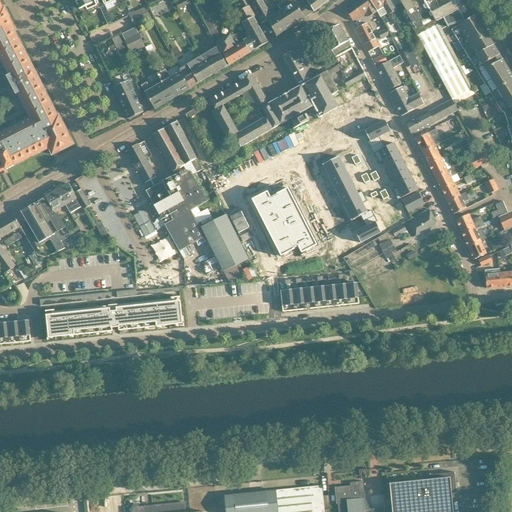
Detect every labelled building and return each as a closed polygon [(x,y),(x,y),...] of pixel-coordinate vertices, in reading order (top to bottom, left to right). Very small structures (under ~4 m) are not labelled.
[(97,6),(94,0),(74,0),(79,9),(85,7),(87,10),(97,6)] [(187,0),(180,0),(173,4),(177,10),(190,3),(187,0)] [(248,38),(243,41),(251,53),(251,52),(268,43),(268,42),(267,42),(263,33),(252,15),(254,14),(245,0),(243,0),(240,2),(244,9),(237,14),(248,33),(246,34),(248,38)] [(286,20),(281,12),(273,17),(261,0),(260,0),(252,5),(262,24),(267,21),(271,28),(277,37),(285,31),(285,32),(288,30),(287,30),(296,24),(291,17),(286,20)] [(286,0),(277,6),(281,12),(286,20),(291,17),(296,24),(296,25),(299,23),(298,23),(303,19),(304,20),(304,19),(305,19),(305,18),(292,0),(286,0)] [(292,0),(305,18),(314,12),(307,2),(304,4),(301,0),(292,0)] [(310,0),(307,2),(314,12),(330,0),(310,0)] [(369,17),(377,12),(369,0),(361,0),(346,11),(353,21),(361,16),(366,12),(369,17)] [(387,15),(391,13),(384,0),(369,0),(377,12),(380,17),(386,13),(387,15)] [(390,1),(391,0),(384,0),(391,13),(395,10),(390,1)] [(399,0),(406,11),(407,12),(406,13),(412,24),(426,51),(452,99),(472,89),(442,29),(440,30),(435,21),(434,22),(429,13),(421,18),(415,7),(410,0),(399,0)] [(461,0),(422,0),(429,13),(434,22),(435,21),(440,30),(442,29),(447,27),(448,28),(449,27),(448,25),(457,22),(463,20),(461,16),(468,11),(461,0)] [(0,58),(9,76),(6,77),(16,95),(18,94),(28,115),(0,129),(0,135),(14,166),(15,166),(14,165),(49,148),(53,155),(54,154),(73,145),(59,117),(58,118),(14,31),(15,30),(4,9),(3,10),(0,3),(0,58)] [(129,15),(134,25),(134,26),(135,26),(151,18),(146,8),(129,15)] [(511,140),(511,75),(475,16),(451,30),(503,113),(505,115),(508,126),(507,126),(511,140)] [(379,47),(367,23),(356,29),(368,52),(375,49),(379,47)] [(323,34),(327,43),(335,57),(352,48),(348,42),(349,42),(339,25),(323,34)] [(218,31),(209,26),(204,33),(213,39),(218,31)] [(389,35),(386,29),(377,33),(381,39),(389,35)] [(124,39),(131,53),(145,47),(138,32),(124,39)] [(243,41),(239,33),(231,37),(230,35),(217,43),(224,56),(229,66),(251,53),(243,41)] [(114,51),(122,50),(120,36),(111,37),(114,51)] [(217,48),(202,57),(213,75),(216,74),(227,67),(217,48)] [(284,56),(301,86),(301,87),(311,81),(316,90),(325,85),(327,89),(334,85),(327,71),(315,78),(306,64),(311,61),(308,57),(303,48),(294,53),(293,51),(284,56)] [(411,49),(405,53),(410,62),(409,63),(411,65),(417,62),(411,49)] [(388,62),(384,54),(380,57),(373,61),(376,68),(388,62)] [(388,62),(376,68),(388,91),(401,84),(393,69),(404,63),(403,61),(400,56),(388,62)] [(202,57),(180,69),(190,88),(210,77),(213,75),(202,57)] [(165,73),(163,71),(160,65),(151,71),(157,81),(150,85),(147,81),(141,85),(146,94),(145,95),(148,99),(149,100),(154,109),(178,95),(173,87),(167,91),(160,79),(163,76),(162,74),(165,73)] [(166,69),(163,71),(165,73),(162,74),(163,76),(160,79),(167,91),(173,87),(178,95),(190,88),(180,69),(179,70),(177,66),(167,72),(166,69)] [(363,70),(348,78),(351,85),(366,76),(363,70)] [(327,89),(325,85),(316,90),(311,81),(301,87),(301,86),(289,93),(289,92),(280,97),(280,98),(269,104),(252,74),(241,80),(242,81),(210,100),(185,115),(188,119),(208,107),(208,108),(213,105),(216,110),(212,112),(227,139),(234,135),(241,147),(291,118),(295,127),(308,120),(304,112),(312,107),(318,118),(338,107),(332,96),(339,92),(334,85),(327,89)] [(351,85),(348,78),(343,81),(347,87),(351,85)] [(128,81),(114,87),(128,119),(143,112),(128,81)] [(390,93),(402,116),(425,104),(418,92),(408,97),(403,87),(390,93)] [(452,100),(441,106),(447,117),(458,111),(452,100)] [(441,106),(429,112),(434,124),(447,117),(441,106)] [(434,124),(429,112),(428,111),(405,123),(412,136),(434,124)] [(384,120),(364,130),(369,140),(367,141),(370,146),(381,141),(378,136),(389,130),(384,120)] [(193,174),(201,169),(182,131),(177,122),(153,135),(158,145),(173,172),(184,166),(186,170),(146,191),(165,225),(191,210),(208,201),(193,174)] [(416,139),(422,152),(434,146),(440,143),(437,137),(431,139),(428,133),(416,139)] [(0,172),(1,172),(3,175),(8,172),(7,170),(14,166),(0,137),(0,172)] [(381,141),(370,146),(373,152),(377,150),(382,159),(398,151),(393,141),(384,146),(381,141)] [(143,153),(138,145),(138,144),(127,150),(132,159),(145,183),(156,177),(143,153)] [(422,152),(429,164),(441,159),(447,155),(453,152),(450,147),(444,150),(444,151),(438,154),(434,146),(422,152)] [(398,151),(382,159),(387,169),(404,160),(403,160),(400,155),(401,155),(398,150),(398,151)] [(469,160),(474,169),(486,163),(482,154),(478,156),(473,158),(469,160)] [(453,167),(447,155),(441,159),(429,164),(435,177),(447,171),(453,167)] [(339,157),(323,165),(328,175),(344,167),(339,157)] [(404,160),(387,169),(392,178),(409,170),(408,170),(405,165),(406,165),(404,160)] [(344,167),(328,175),(333,184),(349,176),(344,167)] [(435,177),(441,189),(453,183),(450,177),(457,174),(453,167),(447,171),(435,177)] [(409,170),(392,178),(397,188),(414,179),(413,179),(410,174),(411,174),(409,170)] [(463,178),(467,184),(473,181),(470,175),(463,178)] [(349,176),(333,184),(337,193),(353,185),(349,176)] [(414,179),(397,188),(402,197),(418,189),(415,184),(416,184),(414,179)] [(499,190),(494,179),(485,183),(490,194),(499,190)] [(441,189),(447,202),(459,196),(453,183),(441,189)] [(69,184),(57,191),(65,205),(70,213),(82,207),(84,210),(91,206),(81,189),(74,193),(69,184)] [(353,185),(337,193),(342,202),(358,194),(353,185)] [(266,193),(252,200),(259,213),(271,236),(281,257),(284,255),(291,252),(295,250),(299,248),(302,254),(303,253),(306,251),(313,248),(317,246),(288,189),(279,193),(278,194),(277,194),(277,195),(271,198),(268,192),(267,192),(266,193)] [(57,191),(46,197),(47,199),(54,211),(65,205),(57,191)] [(459,196),(447,202),(454,215),(466,209),(463,203),(469,200),(465,192),(459,196)] [(410,197),(402,201),(408,213),(416,209),(424,204),(419,193),(418,193),(410,197)] [(358,194),(342,202),(347,212),(363,203),(358,194)] [(37,205),(36,205),(54,234),(57,232),(60,237),(64,235),(65,236),(69,234),(65,228),(57,213),(55,214),(54,211),(47,199),(45,200),(38,204),(37,205)] [(496,205),(498,210),(492,213),(494,218),(508,212),(503,201),(496,205)] [(21,212),(39,243),(54,234),(36,205),(35,203),(21,212)] [(363,203),(347,212),(352,221),(361,216),(364,221),(375,216),(372,210),(368,212),(363,203)] [(427,210),(407,223),(415,238),(437,224),(437,223),(429,211),(428,209),(427,210)] [(193,214),(195,223),(210,218),(208,210),(193,214)] [(498,218),(500,223),(503,230),(511,227),(511,215),(509,216),(508,213),(498,218)] [(0,264),(6,273),(15,266),(0,244),(0,238),(9,233),(11,232),(21,227),(19,223),(14,216),(14,214),(2,221),(0,222),(0,264)] [(245,252),(234,231),(232,226),(231,225),(227,216),(226,215),(201,227),(209,243),(219,263),(224,272),(249,260),(245,252)] [(456,220),(462,233),(474,228),(474,227),(479,225),(479,226),(484,224),(481,216),(471,220),(469,215),(456,220)] [(367,227),(356,233),(361,243),(381,232),(376,222),(378,221),(375,216),(364,221),(367,227)] [(403,224),(392,231),(396,237),(407,231),(403,224)] [(486,239),(483,232),(480,228),(479,226),(479,225),(474,227),(474,228),(462,233),(468,247),(480,241),(486,239)] [(81,232),(74,236),(78,242),(84,238),(81,232)] [(65,243),(67,247),(68,247),(74,244),(71,239),(65,243)] [(494,243),(491,245),(494,251),(497,249),(504,246),(501,240),(494,243)] [(480,241),(468,247),(474,260),(486,254),(480,241)] [(31,244),(25,248),(30,256),(36,253),(31,244)] [(509,247),(499,252),(502,258),(511,253),(509,247)] [(413,251),(406,255),(409,261),(416,257),(413,251)] [(490,256),(479,261),(481,266),(492,261),(490,256)] [(130,267),(119,268),(121,285),(132,284),(130,267)] [(499,269),(485,270),(487,288),(487,289),(501,287),(500,274),(499,269)] [(511,272),(500,274),(501,287),(511,286),(511,272)] [(357,283),(346,284),(348,305),(359,304),(357,283)] [(346,284),(335,285),(337,306),(348,305),(346,284)] [(335,285),(324,286),(327,308),(337,306),(335,285)] [(324,286),(314,287),(316,309),(327,308),(324,286)] [(314,287),(303,289),(305,310),(316,309),(314,287)] [(303,289),(292,290),(295,311),(305,310),(303,289)] [(292,290),(281,291),(283,312),(295,311),(292,290)] [(47,315),(46,315),(49,338),(70,336),(70,333),(73,332),(74,336),(83,335),(82,332),(86,331),(86,334),(95,334),(95,330),(99,330),(99,333),(108,332),(107,329),(111,329),(111,332),(113,332),(112,328),(119,328),(119,331),(120,331),(120,328),(124,327),(124,330),(133,330),(132,326),(136,326),(137,329),(145,328),(145,325),(149,325),(149,328),(158,327),(157,324),(161,323),(162,327),(183,324),(181,301),(180,301),(180,298),(172,299),(172,300),(117,305),(117,306),(116,306),(116,305),(110,306),(109,306),(55,312),(55,311),(46,312),(47,312),(46,312),(47,315)] [(210,313),(210,325),(238,324),(237,312),(210,313)] [(29,320),(18,322),(20,343),(31,342),(29,320)] [(18,322),(7,323),(9,344),(20,343),(18,322)] [(7,323),(0,323),(0,344),(9,344),(7,323)] [(453,511),(452,499),(457,499),(454,472),(429,475),(430,480),(390,484),(391,499),(387,500),(387,506),(392,505),(392,511),(453,511)] [(355,485),(335,487),(336,497),(336,504),(347,503),(347,511),(383,511),(384,508),(372,509),(364,510),(363,499),(365,499),(364,491),(363,481),(354,482),(355,485)] [(225,496),(226,511),(324,511),(321,486),(225,496)] [(130,510),(132,511),(206,511),(207,511),(206,511),(185,511),(184,502),(139,507),(135,504),(130,510)]
